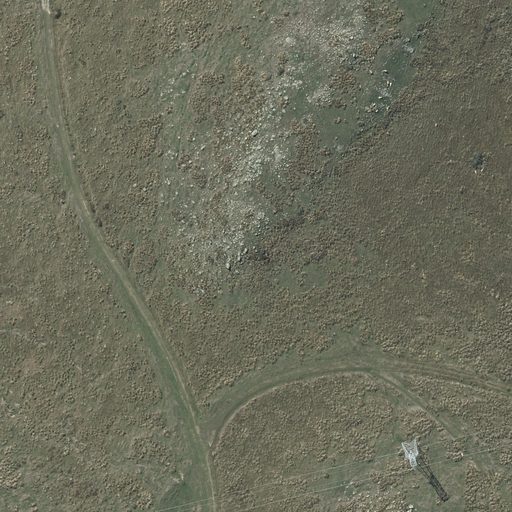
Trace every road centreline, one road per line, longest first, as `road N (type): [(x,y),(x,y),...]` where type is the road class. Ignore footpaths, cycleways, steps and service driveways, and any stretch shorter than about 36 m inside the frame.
road 1 (track): [(211,511),(173,373),(90,225),(58,103),(47,0)]
road 2 (track): [(199,451),(225,408),(259,383),(314,368),(366,364),(511,389)]
road 3 (track): [(380,366),(444,415),(486,462),(506,511)]
